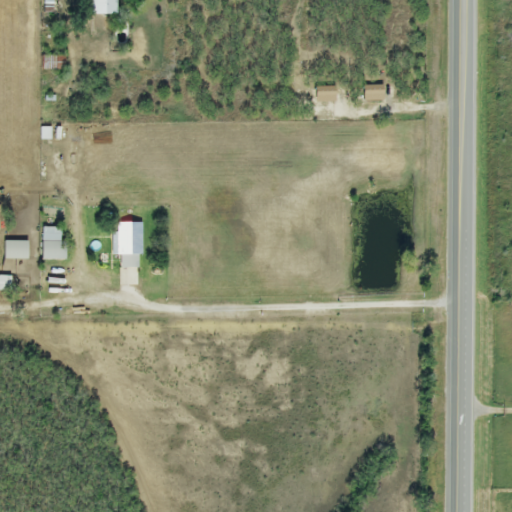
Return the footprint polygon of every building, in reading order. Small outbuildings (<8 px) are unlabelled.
[(41,0),(42,14),(57,14),(57,0),(41,0)] [(114,16),(113,0),(90,0),(90,16),(114,16)] [(139,224),(112,224),(112,268),(139,268),(139,224)] [(40,261),(62,261),(62,243),(57,243),(57,228),(40,228),(40,261)] [(26,242),(1,242),(1,261),(26,261),(26,242)]
